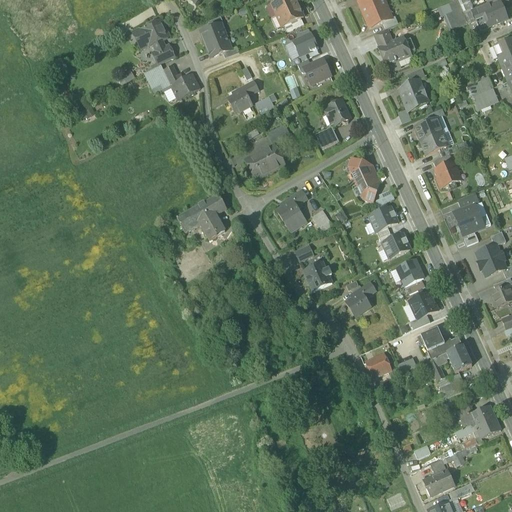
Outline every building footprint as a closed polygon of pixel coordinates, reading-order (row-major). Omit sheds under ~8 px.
[(271,7),(277,19),(299,9),(296,3),(294,0),(286,0),(280,3),(274,6),(271,7)] [(362,11),(365,17),(385,9),(381,0),(369,0),(360,4),(359,7),(361,10),(362,11)] [(473,13),(468,0),(463,0),(458,2),(468,26),(468,27),(476,23),(472,14),(473,13)] [(448,6),(451,14),(453,19),(458,30),(468,26),(458,2),(448,6)] [(476,23),(480,34),(490,29),(501,25),(500,24),(510,20),(505,10),(503,10),(501,6),(501,5),(495,7),(493,5),(473,13),(472,14),(476,23)] [(451,14),(448,6),(439,10),(442,18),(444,17),(451,14)] [(271,21),(277,19),(271,7),(265,10),(271,21)] [(245,9),(237,12),(240,19),(247,16),(245,9)] [(301,15),(299,9),(277,19),(282,30),(285,28),(291,26),(300,21),(304,20),(301,15)] [(391,21),(385,9),(365,17),(368,24),(367,25),(369,29),(371,30),(382,25),(391,22),(391,21)] [(208,25),(211,31),(221,27),(223,27),(221,19),(208,25)] [(277,19),(271,21),(276,32),(282,30),(277,19)] [(382,25),(386,32),(387,32),(398,27),(395,19),(391,21),(391,22),(382,25)] [(450,33),(458,30),(453,19),(446,22),(450,33)] [(291,26),(293,32),(303,28),(300,21),(291,26)] [(152,47),(156,55),(165,51),(161,43),(168,40),(162,25),(146,32),(145,30),(133,36),(140,53),(152,47)] [(285,28),(288,35),(293,32),(291,26),(285,28)] [(201,35),(206,48),(226,40),(221,27),(211,31),(201,35)] [(392,45),(387,32),(386,32),(374,37),(379,50),(392,45)] [(311,37),(293,45),(299,60),(318,51),(311,37)] [(231,52),(226,40),(206,48),(211,61),(223,56),(231,53),(231,52)] [(378,51),(385,69),(393,66),(397,71),(400,70),(413,65),(410,59),(411,58),(404,40),(392,45),(379,50),(378,51)] [(498,61),(501,60),(501,59),(511,54),(511,40),(493,48),(493,49),(494,49),(498,60),(498,61)] [(299,60),(293,45),(286,48),(293,63),(299,60)] [(493,49),(493,48),(490,50),(495,62),(498,61),(498,60),(494,49),(493,49)] [(152,57),(158,68),(174,61),(169,49),(165,51),(156,55),(152,57)] [(223,56),(225,62),(239,56),(237,50),(231,52),(231,53),(223,56)] [(511,54),(501,59),(501,60),(508,78),(506,79),(508,84),(511,82),(511,54)] [(501,60),(498,61),(506,79),(508,78),(501,60)] [(300,73),(304,71),(311,68),(308,62),(297,67),(300,73)] [(323,62),(311,68),(304,71),(311,88),(330,79),(323,62)] [(389,77),(401,71),(400,70),(397,71),(393,66),(385,69),(389,77)] [(192,77),(183,82),(179,83),(177,79),(172,69),(162,74),(161,75),(164,80),(157,83),(160,88),(163,93),(172,88),(173,90),(180,103),(200,92),(192,77)] [(144,76),(153,92),(160,88),(157,83),(164,80),(161,75),(162,74),(159,70),(144,76)] [(123,88),(135,80),(130,71),(117,79),(123,88)] [(241,73),(247,83),(251,81),(246,71),(241,73)] [(407,78),(410,87),(419,83),(419,84),(426,81),(422,72),(407,78)] [(467,86),(468,89),(478,84),(488,80),(487,77),(467,86)] [(478,84),(483,95),(492,91),(488,80),(478,84)] [(407,113),(408,115),(417,111),(418,108),(427,104),(419,84),(419,83),(410,87),(411,87),(409,88),(407,90),(402,93),(400,97),(407,113)] [(468,89),(472,99),(483,95),(478,84),(468,89)] [(236,94),(238,97),(245,94),(248,99),(259,93),(254,85),(236,94)] [(171,91),(173,90),(172,88),(163,93),(160,88),(153,92),(155,98),(163,94),(164,95),(171,91)] [(297,90),(289,93),(292,102),(301,99),(297,90)] [(176,100),(171,91),(164,95),(168,104),(176,100)] [(492,91),(483,95),(487,105),(497,101),(492,91)] [(252,108),(248,99),(245,94),(238,97),(228,103),(235,117),(252,108)] [(477,109),(487,105),(483,95),(472,99),(477,109)] [(272,105),(269,99),(255,107),(258,113),(266,108),(272,105)] [(487,105),(477,109),(479,113),(498,105),(497,101),(487,105)] [(465,102),(457,106),(459,112),(468,108),(465,102)] [(334,125),(336,129),(342,126),(343,126),(345,127),(348,126),(349,123),(350,122),(342,104),(324,112),(328,121),(331,120),(334,125)] [(91,108),(83,112),(88,121),(96,117),(91,108)] [(425,119),(428,124),(437,121),(442,119),(444,118),(442,112),(425,119)] [(408,115),(407,113),(398,117),(403,128),(412,124),(408,115)] [(437,121),(443,136),(448,134),(442,119),(437,121)] [(414,130),(421,145),(443,136),(437,121),(428,124),(414,130)] [(278,130),(284,142),(288,140),(282,128),(278,130)] [(267,136),(273,148),(284,142),(278,130),(267,136)] [(316,138),(322,152),(339,145),(332,130),(328,132),(316,138)] [(256,131),(245,137),(249,143),(259,137),(256,131)] [(454,147),(448,134),(443,136),(448,149),(454,147)] [(448,149),(443,136),(421,145),(426,158),(439,152),(448,149)] [(466,144),(456,148),(459,153),(468,150),(466,144)] [(440,155),(442,160),(450,157),(459,153),(456,148),(449,151),(448,149),(439,152),(440,155)] [(245,163),(256,182),(284,167),(284,166),(279,169),(276,162),(268,166),(266,162),(269,160),(271,163),(279,158),(275,149),(257,159),(256,157),(245,163)] [(453,165),(450,157),(442,160),(433,164),(436,172),(453,165)] [(284,166),(279,158),(271,163),(269,160),(266,162),(268,166),(276,162),(279,169),(284,166)] [(349,170),(357,186),(376,178),(372,169),(352,162),(349,170)] [(448,188),(450,192),(457,189),(455,185),(460,183),(453,165),(436,172),(435,172),(438,180),(443,191),(448,188)] [(379,186),(376,178),(357,186),(364,203),(372,206),(379,186)] [(280,208),(281,211),(292,204),(295,209),(307,202),(301,194),(280,208)] [(385,196),(389,204),(394,202),(390,194),(385,196)] [(380,199),(383,207),(389,204),(385,196),(380,199)] [(474,206),(478,205),(474,196),(458,203),(461,211),(474,206)] [(209,243),(217,239),(216,236),(223,232),(216,219),(227,212),(219,197),(192,212),(200,228),(209,243)] [(306,226),(295,209),(292,204),(281,211),(276,214),(290,236),(306,226)] [(481,205),(475,208),(480,220),(486,217),(481,205)] [(474,206),(461,211),(453,215),(463,239),(484,230),(480,220),(475,208),(474,206)] [(393,216),(391,210),(369,220),(371,226),(376,235),(376,236),(377,235),(388,231),(398,226),(395,220),(396,220),(394,215),(393,216)] [(341,211),(334,215),(341,226),(348,221),(341,211)] [(177,221),(185,236),(200,228),(192,212),(177,221)] [(322,214),(317,217),(323,227),(329,224),(322,214)] [(318,231),(323,227),(317,217),(311,221),(318,231)] [(486,217),(480,220),(484,230),(491,227),(486,217)] [(332,229),(329,224),(323,227),(318,231),(321,236),(332,229)] [(370,237),(376,235),(371,226),(366,228),(370,237)] [(377,235),(379,241),(390,236),(388,231),(377,235)] [(490,239),(494,249),(496,248),(506,245),(502,234),(490,239)] [(379,241),(381,247),(382,246),(392,242),(390,236),(379,241)] [(392,242),(382,246),(385,252),(389,262),(410,252),(408,247),(406,242),(405,242),(403,237),(392,242)] [(475,238),(465,242),(467,249),(478,244),(475,238)] [(304,251),(309,260),(313,258),(309,248),(304,251)] [(477,265),(478,266),(480,272),(480,273),(482,272),(486,280),(502,273),(506,271),(503,263),(504,263),(501,255),(500,256),(496,248),(494,249),(476,256),(479,264),(477,265)] [(309,260),(304,251),(295,255),(300,265),(309,260)] [(389,262),(385,252),(378,255),(383,265),(389,262)] [(415,264),(397,272),(402,283),(405,290),(423,282),(415,264)] [(326,272),(322,265),(303,274),(313,295),(332,286),(329,279),(331,277),(329,271),(326,272)] [(511,268),(506,271),(502,273),(506,282),(506,283),(510,281),(511,280),(511,268)] [(396,286),(402,283),(397,272),(391,275),(396,286)] [(493,288),(496,293),(509,288),(509,289),(511,287),(511,285),(510,281),(506,283),(493,288)] [(345,289),(347,294),(351,293),(357,290),(355,285),(345,289)] [(423,285),(407,292),(409,298),(425,290),(423,285)] [(353,297),(355,300),(361,296),(363,299),(367,297),(369,299),(376,294),(371,286),(362,292),(353,297)] [(357,290),(351,293),(353,297),(362,292),(360,288),(357,290)] [(490,296),(496,311),(511,304),(511,296),(509,289),(509,288),(496,293),(490,296)] [(430,295),(409,305),(410,308),(417,322),(417,323),(427,319),(438,313),(435,307),(434,306),(432,303),(433,302),(430,295)] [(346,306),(355,320),(370,310),(365,302),(363,299),(361,296),(355,300),(346,306)] [(410,308),(404,311),(410,326),(417,322),(410,308)] [(511,317),(501,322),(506,333),(511,330),(511,317)] [(410,326),(414,333),(430,326),(427,319),(417,323),(417,322),(410,326)] [(419,349),(422,356),(426,353),(443,346),(436,331),(416,340),(420,349),(419,349)] [(431,363),(431,364),(463,350),(458,339),(443,346),(426,353),(431,363)] [(427,366),(435,383),(437,383),(440,381),(444,380),(438,368),(446,365),(445,362),(447,361),(454,376),(472,368),(463,350),(431,364),(427,366)] [(366,366),(373,382),(388,375),(391,374),(384,358),(366,366)] [(398,368),(402,377),(416,370),(413,362),(398,368)] [(388,375),(391,382),(402,377),(399,371),(391,374),(388,375)] [(407,378),(409,383),(419,378),(416,373),(407,378)] [(441,391),(443,397),(464,388),(459,377),(448,382),(450,387),(441,391)] [(444,381),(444,380),(440,381),(437,383),(441,391),(450,387),(448,382),(448,380),(444,381)] [(468,394),(473,404),(483,399),(479,389),(468,394)] [(463,397),(467,407),(473,404),(468,394),(463,397)] [(471,432),(475,430),(495,421),(496,421),(490,408),(473,416),(470,410),(457,416),(464,432),(470,429),(471,432)] [(501,433),(495,421),(475,430),(477,433),(481,442),(501,433)] [(456,436),(458,441),(472,435),(477,433),(475,430),(471,432),(470,429),(464,432),(456,436)] [(482,445),(481,442),(477,433),(472,435),(475,441),(477,447),(482,445)] [(475,441),(463,446),(466,452),(475,448),(477,447),(475,441)] [(460,455),(466,452),(463,446),(460,448),(460,449),(458,450),(460,455)] [(427,448),(414,454),(418,463),(431,457),(427,448)] [(466,452),(460,455),(462,460),(477,453),(475,448),(466,452)] [(443,455),(446,461),(451,458),(453,458),(451,452),(443,455)] [(453,458),(451,458),(453,463),(456,470),(465,467),(462,460),(460,455),(453,458)] [(444,468),(453,463),(451,458),(446,461),(441,463),(444,468)] [(430,468),(435,479),(446,474),(444,468),(441,463),(430,468)] [(281,481),(288,478),(285,471),(283,465),(275,469),(281,481)] [(424,484),(430,498),(438,495),(439,496),(453,489),(446,474),(435,479),(424,484)] [(449,496),(452,503),(457,501),(461,499),(474,492),(471,486),(449,496)] [(452,503),(449,504),(452,511),(461,511),(457,501),(452,503)] [(428,511),(452,511),(449,504),(449,503),(428,511)]
